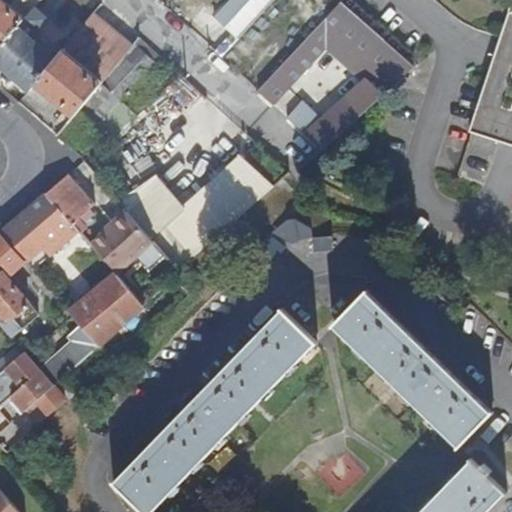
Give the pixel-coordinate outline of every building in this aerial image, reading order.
[(279,0),(232,0),(216,19),(242,42),(279,0)] [(0,52),(19,30),(26,23),(0,1),(0,52)] [(418,68),(345,3),(262,96),(278,110),(333,50),(369,81),(318,129),(299,112),(291,121),(324,152),(399,86),(418,68)] [(37,10),(26,23),(19,30),(58,62),(75,42),(37,10)] [(511,14),(504,38),(504,40),(473,134),(511,146),(511,14)] [(135,48),(96,17),(85,30),(78,39),(75,42),(58,62),(39,85),(77,118),(134,50),(135,48)] [(80,26),(72,34),(78,39),(85,30),(80,26)] [(58,62),(19,30),(0,52),(0,65),(32,93),(39,85),(58,62)] [(114,115),(154,67),(134,50),(77,118),(108,144),(124,130),(127,127),(114,115)] [(184,274),(278,192),(245,163),(187,214),(158,181),(126,208),(129,211),(157,243),(184,274)] [(70,177),(48,196),(75,226),(86,216),(90,222),(99,214),(94,209),(97,207),(70,177)] [(75,226),(48,196),(1,238),(26,265),(35,274),(47,264),(46,251),(75,226)] [(157,243),(129,211),(111,227),(112,229),(93,247),(119,276),(157,243)] [(288,248),(308,234),(295,215),(275,228),(288,248)] [(0,238),(0,261),(2,261),(14,276),(26,265),(1,238),(0,238)] [(0,319),(0,323),(13,339),(40,315),(6,276),(0,280),(0,313),(3,317),(0,319)] [(147,308),(119,276),(72,316),(83,328),(101,348),(147,308)] [(493,411),(366,289),(365,291),(333,324),(344,336),(355,346),(352,348),(363,359),(365,356),(380,370),(378,373),(388,382),(390,379),(404,393),(401,395),(411,404),(413,402),(428,416),(426,419),(436,428),(438,425),(459,446),(493,411)] [(296,364),(317,341),(282,309),(116,485),(144,511),(154,511),(171,495),(174,498),(182,489),(180,486),(193,472),(195,470),(198,473),(206,464),(203,462),(217,447),(220,450),(229,441),(226,438),(238,424),(241,422),(244,425),(253,415),(250,412),(264,397),(267,400),(276,391),(273,388),(276,385),(287,372),(291,376),(299,367),(296,364)] [(72,338),(76,343),(43,372),(56,387),(66,379),(101,348),(83,328),(72,338)] [(40,404),(56,390),(58,389),(56,387),(43,372),(27,354),(0,377),(0,411),(1,412),(16,399),(29,414),(31,412),(32,414),(42,406),(40,404)] [(67,403),(56,390),(40,404),(42,406),(51,416),(52,415),(67,403)] [(486,511),(506,491),(488,474),(491,470),(483,462),(480,466),(471,458),(437,494),(431,500),(429,497),(420,506),(423,509),(419,511),(486,511)] [(21,511),(1,489),(0,489),(0,511),(21,511)]
